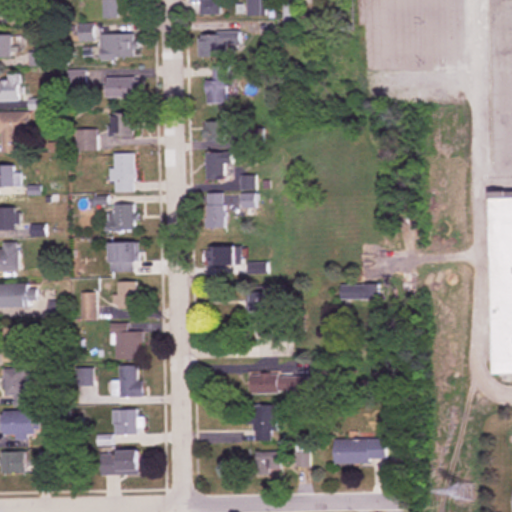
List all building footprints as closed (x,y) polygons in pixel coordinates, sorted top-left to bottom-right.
[(31,0),(2,0),(3,23),(31,23),(31,0)] [(103,0),(104,18),(118,18),(117,0),(103,0)] [(219,15),(218,0),(199,0),(200,15),(219,15)] [(251,0),(251,16),(264,16),(264,0),(251,0)] [(94,41),(94,26),(80,26),(80,42),(94,41)] [(200,34),(200,56),(242,56),(242,34),(200,34)] [(135,35),(101,36),(102,60),(135,59),(135,35)] [(207,104),(229,104),(229,67),(214,67),(214,81),(207,81),(207,104)] [(0,101),(22,102),(22,75),(8,74),(8,82),(0,81),(0,101)] [(138,78),(108,78),(108,99),(138,99),(138,78)] [(0,112),(0,134),(1,134),(1,153),(22,153),(22,133),(30,133),(29,112),(0,112)] [(111,115),(111,138),(135,138),(135,115),(111,115)] [(204,122),(204,141),(226,141),(226,122),(204,122)] [(97,130),(77,130),(77,151),(97,151),(97,130)] [(207,153),(207,181),(226,181),(226,164),(233,164),(233,153),(207,153)] [(136,193),(135,154),(114,154),(114,193),(136,193)] [(22,172),(15,172),(15,166),(0,165),(0,186),(21,187),(22,172)] [(242,217),(256,217),(256,176),(242,176),(242,217)] [(511,188),(491,189),(493,373),(511,372),(511,188)] [(225,229),(225,194),(206,194),(206,229),(225,229)] [(136,205),(109,205),(109,232),(136,232),(136,205)] [(17,208),(0,208),(0,230),(17,230),(17,208)] [(0,271),(20,271),(20,242),(3,242),(3,250),(0,249),(0,271)] [(140,263),(140,244),(110,244),(110,274),(134,274),(134,263),(140,263)] [(242,247),(209,247),(209,269),(242,269),(242,247)] [(116,283),(116,311),(138,311),(138,283),(116,283)] [(33,285),(0,284),(0,308),(33,309),(33,285)] [(381,285),(342,285),(342,301),(381,301),(381,285)] [(255,293),(256,337),(282,336),(281,293),(255,293)] [(96,294),(81,294),(81,322),(96,322),(96,294)] [(128,333),(128,325),(114,325),(115,361),(142,361),(141,333),(128,333)] [(33,328),(3,328),(3,363),(33,363),(33,328)] [(113,397),(141,397),(141,367),(119,367),(119,383),(113,383),(113,397)] [(13,407),(31,407),(31,369),(3,369),(3,396),(13,396),(13,407)] [(252,394),(312,393),(311,374),(252,375),(252,394)] [(253,441),(278,440),(277,404),(253,405),(253,441)] [(112,410),(113,434),(139,433),(138,409),(112,410)] [(42,410),(4,410),(4,435),(42,435),(42,410)] [(336,438),(336,462),(389,462),(389,438),(336,438)] [(25,472),(25,450),(1,450),(1,472),(25,472)] [(140,474),(140,450),(102,450),(102,474),(140,474)] [(258,451),(258,474),(282,474),(282,451),(258,451)]
